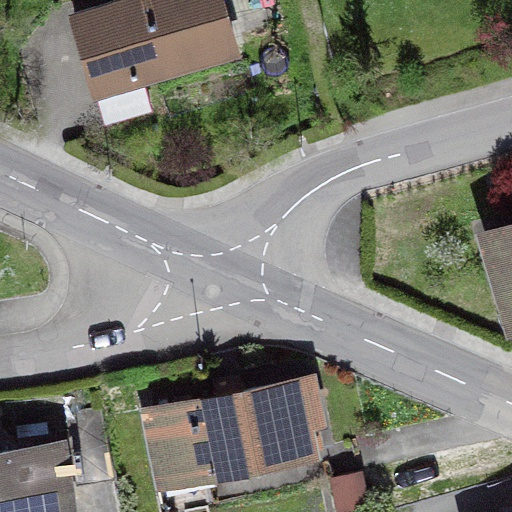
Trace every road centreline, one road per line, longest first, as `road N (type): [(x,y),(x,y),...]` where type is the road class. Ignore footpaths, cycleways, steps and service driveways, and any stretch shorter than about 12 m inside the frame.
road 1 (residential): [(219,274),(310,192),(363,165),(511,121)]
road 2 (residential): [(511,398),(219,274)]
road 3 (residential): [(0,355),(89,345),(170,316),(219,274)]
road 4 (residential): [(219,274),(0,179)]
